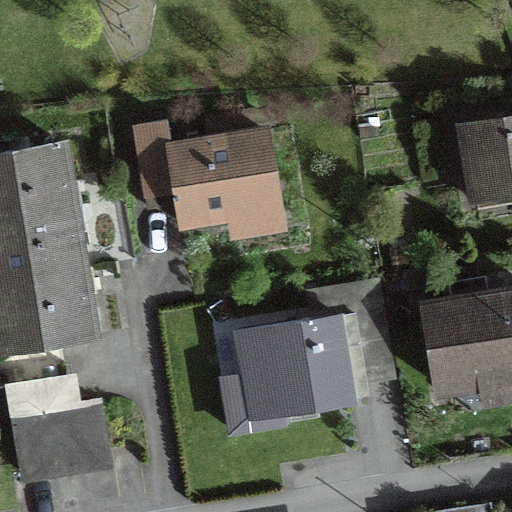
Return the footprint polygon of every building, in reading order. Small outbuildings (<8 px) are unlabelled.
[(511,114),(463,122),(475,196),(511,189),(511,114)] [(167,118),(136,123),(144,175),(174,170),(182,220),(279,205),(267,129),(171,144),(167,118)] [(0,216),(71,205),(61,141),(0,151),(0,216)] [(71,205),(0,216),(0,280),(81,268),(71,205)] [(81,268),(0,280),(0,311),(5,345),(92,331),(81,268)] [(323,317),(241,331),(254,411),(351,395),(347,373),(363,371),(353,314),(383,309),(377,277),(318,287),(323,317)] [(511,287),(426,302),(440,386),(500,376),(503,394),(511,392),(511,287)] [(42,409),(70,404),(72,404),(72,403),(67,375),(8,385),(13,414),(42,409)] [(70,404),(79,462),(108,458),(98,398),(72,403),(72,404),(70,404)] [(70,404),(42,409),(51,467),(79,462),(70,404)] [(42,409),(13,414),(22,472),(51,467),(42,409)]
